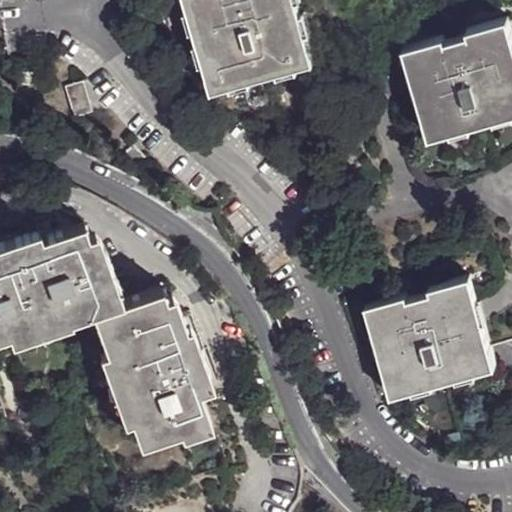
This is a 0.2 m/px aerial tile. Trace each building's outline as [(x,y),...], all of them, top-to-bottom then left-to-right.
[(187,0),(214,91),(316,64),(297,0),(187,0)] [(511,114),(511,67),(508,52),(511,50),(511,41),(506,23),(467,34),(467,39),(445,46),(444,40),(402,51),(410,80),(418,78),(424,97),(416,99),(428,142),(450,136),(449,133),(469,127),(470,131),(493,125),(492,120),(511,114)] [(27,62),(28,76),(40,76),(39,61),(27,62)] [(412,99),(416,99),(424,97),(418,78),(410,80),(407,80),(412,99)] [(66,87),(74,116),(92,110),(83,81),(66,87)] [(511,125),(511,114),(492,120),(493,125),(494,130),(511,125)] [(472,137),(470,131),(469,127),(449,133),(450,136),(451,141),(472,137)] [(121,157),(134,168),(146,157),(133,146),(121,157)] [(0,332),(12,329),(15,339),(75,317),(74,315),(96,306),(125,296),(101,225),(91,228),(87,216),(44,231),(0,247),(0,332)] [(0,238),(0,247),(44,231),(42,223),(0,238)] [(472,371),(472,374),(492,369),(481,326),(473,328),(468,310),(476,308),(469,280),(428,291),(429,295),(405,302),(404,297),(364,307),(371,336),(376,335),(381,352),(376,354),(388,397),(410,392),(409,388),(426,383),(427,387),(451,380),(450,376),(472,371)] [(165,281),(125,296),(96,306),(110,345),(102,348),(126,416),(133,413),(142,438),(182,424),(183,429),(214,419),(201,383),(215,379),(194,318),(188,320),(176,287),(168,291),(165,281)] [(479,307),(476,308),(468,310),(473,328),(481,326),(484,325),(479,307)] [(371,355),(376,354),(381,352),(376,335),(371,336),(366,337),(371,355)] [(474,380),(472,374),(472,371),(450,376),(451,380),(453,386),(474,380)] [(429,393),(427,387),(426,383),(409,388),(410,392),(411,398),(429,393)]
